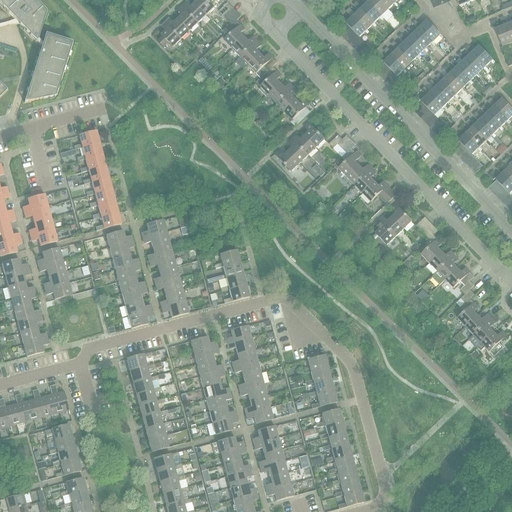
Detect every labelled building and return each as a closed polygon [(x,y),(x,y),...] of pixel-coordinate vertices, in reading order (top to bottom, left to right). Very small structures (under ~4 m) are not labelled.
[(33,0),(0,0),(0,5),(36,43),(40,32),(46,13),(33,0)] [(198,0),(195,3),(207,16),(215,7),(210,2),(213,0),(198,0)] [(379,0),(369,0),(368,2),(381,16),(388,9),(379,0)] [(393,0),(379,0),(388,9),(396,2),(393,0)] [(186,2),(182,6),(198,24),(207,16),(195,3),(191,7),(186,2)] [(368,2),(361,9),(374,23),(381,16),(368,2)] [(219,12),(223,16),(232,7),(228,3),(219,12)] [(183,15),(178,19),(190,32),(198,24),(182,6),(178,10),(183,15)] [(232,7),(223,16),(227,21),(236,12),(232,7)] [(361,9),(353,16),(367,30),(374,23),(361,9)] [(236,12),(227,21),(232,25),(241,16),(236,12)] [(474,15),(465,19),(467,24),(476,20),(474,15)] [(346,23),(351,28),(355,32),(359,36),(359,37),(367,30),(353,16),(346,23)] [(170,18),(165,22),(182,40),(190,32),(178,19),(175,23),(170,18)] [(237,20),(232,25),(227,29),(231,34),(224,40),(233,49),(245,38),(241,33),(245,29),(237,20)] [(427,20),(420,28),(434,42),(441,34),(427,20)] [(182,40),(165,22),(162,26),(167,31),(162,35),(163,36),(159,41),(165,47),(169,43),(174,47),(182,40)] [(338,32),(342,36),(351,28),(346,23),(338,32)] [(511,43),(504,25),(495,29),(502,47),(511,43)] [(351,28),(342,36),(346,40),(355,32),(351,28)] [(420,28),(413,35),(426,49),(434,42),(420,28)] [(355,32),(346,40),(350,44),(359,36),(355,32)] [(45,34),(24,103),(55,97),(72,42),(45,34)] [(413,35),(406,41),(419,55),(426,49),(413,35)] [(245,38),(233,49),(241,58),(258,41),(254,36),(248,41),(245,38)] [(359,36),(350,44),(354,49),(363,40),(359,37),(359,36)] [(363,40),(354,49),(358,53),(367,45),(363,40)] [(248,65),(260,54),(256,50),(258,48),(262,45),(258,41),(241,58),(236,62),(244,70),(248,65)] [(406,41),(399,48),(412,62),(419,55),(406,41)] [(367,45),(358,53),(362,57),(371,49),(367,45)] [(479,46),(472,53),(485,67),(493,60),(479,46)] [(399,48),(391,55),(405,69),(412,62),(399,48)] [(472,53),(464,60),(478,74),(485,67),(472,53)] [(273,67),(277,63),(268,54),(264,58),(260,54),(248,65),(256,74),(260,78),(263,75),(268,71),(272,67),(273,67)] [(384,62),(384,63),(388,67),(392,71),(396,75),(400,80),(404,84),(409,88),(397,76),(405,69),(391,55),(384,62)] [(464,60),(457,67),(471,81),(478,74),(464,60)] [(375,71),(380,75),(388,67),(384,63),(375,71)] [(269,96),(281,84),(277,80),(281,76),(273,67),(272,67),(268,71),(263,75),(260,78),(261,78),(256,82),(257,83),(269,96)] [(388,67),(380,75),(384,79),(392,71),(388,67)] [(457,67),(450,74),(464,88),(471,81),(457,67)] [(392,71),(384,79),(388,84),(396,75),(392,71)] [(450,74),(443,81),(457,95),(464,88),(450,74)] [(396,75),(388,84),(392,88),(400,80),(396,75)] [(400,80),(392,88),(396,92),(404,84),(400,80)] [(281,84),(269,96),(277,104),(296,85),(292,81),(285,88),(281,84)] [(443,81),(436,88),(449,102),(457,95),(443,81)] [(404,84),(396,92),(400,96),(409,88),(404,84)] [(296,85),(277,104),(285,112),(297,100),(293,96),(300,89),(296,85)] [(436,88),(429,94),(442,109),(449,102),(436,88)] [(421,102),(426,106),(430,110),(434,115),(435,116),(442,109),(429,94),(421,102)] [(511,108),(502,99),(495,106),(508,120),(511,116),(511,108)] [(297,100),(285,112),(293,120),(291,122),(295,126),(313,109),(305,100),(300,104),(297,100)] [(413,110),(417,114),(426,106),(421,102),(413,110)] [(426,106),(417,114),(421,119),(430,110),(426,106)] [(495,106),(488,113),(501,127),(508,120),(495,106)] [(430,110),(421,119),(425,123),(434,115),(430,110)] [(488,113),(480,120),(494,134),(501,127),(488,113)] [(434,115),(425,123),(429,127),(438,119),(435,116),(434,115)] [(438,119),(429,127),(433,131),(442,123),(438,119)] [(480,120),(473,127),(487,140),(494,134),(480,120)] [(309,132),(305,136),(317,148),(325,139),(309,122),(304,126),(309,132)] [(442,123),(433,131),(437,136),(446,127),(442,123)] [(473,127),(466,134),(479,147),(487,140),(473,127)] [(75,150),(82,148),(100,143),(96,132),(79,136),(81,145),(74,147),(75,150)] [(296,134),(292,139),(308,156),(317,148),(305,136),(301,140),(296,134)] [(459,141),(463,145),(467,150),(471,154),(472,154),(479,147),(466,134),(459,141)] [(338,145),(343,140),(339,135),(330,144),(334,149),(338,145)] [(347,136),(343,140),(338,145),(342,149),(352,140),(347,136)] [(293,148),(289,151),(300,163),(308,156),(292,139),(288,142),(293,148)] [(352,140),(342,149),(347,153),(347,154),(352,149),(356,145),(352,140)] [(450,149),(454,154),(463,145),(459,141),(450,149)] [(100,143),(82,148),(85,156),(77,158),(78,162),(86,160),(103,155),(100,143)] [(463,145),(454,154),(458,158),(467,150),(463,145)] [(356,162),(362,156),(358,152),(356,153),(352,149),(347,154),(347,153),(342,157),(347,162),(339,169),(348,177),(360,166),(356,162)] [(300,163),(289,151),(285,155),(280,150),(275,154),(292,171),(300,163)] [(467,150),(458,158),(463,162),(471,154),(467,150)] [(471,154),(463,162),(467,166),(475,158),(472,154),(471,154)] [(103,155),(86,160),(88,168),(80,170),(81,173),(89,171),(106,167),(103,155)] [(475,158),(467,166),(471,170),(479,162),(475,158)] [(479,162),(471,170),(475,175),(483,166),(479,162)] [(360,166),(348,177),(355,185),(373,169),(369,165),(364,170),(360,166)] [(106,167),(89,171),(91,179),(83,181),(84,185),(92,183),(109,178),(106,167)] [(373,169),(355,185),(363,194),(375,182),(372,178),(377,173),(373,169)] [(496,180),(497,180),(501,185),(505,189),(509,193),(510,194),(511,191),(511,182),(504,173),(496,180)] [(109,178),(92,183),(94,191),(86,193),(87,197),(95,194),(112,190),(109,178)] [(488,188),(492,193),(501,185),(497,180),(488,188)] [(388,204),(401,191),(396,187),(392,191),(384,182),(379,186),(375,182),(363,194),(372,202),(379,195),(387,204),(388,204)] [(501,185),(492,193),(496,197),(505,189),(501,185)] [(505,189),(496,197),(501,201),(509,193),(505,189)] [(112,190),(95,194),(97,202),(89,204),(90,208),(98,206),(115,201),(112,190)] [(8,193),(0,195),(0,207),(4,206),(3,200),(9,198),(8,193)] [(509,193),(501,201),(505,205),(511,198),(511,196),(510,194),(509,193)] [(23,208),(24,214),(48,207),(45,195),(28,200),(29,206),(23,208)] [(115,201),(98,206),(100,214),(92,216),(93,220),(101,218),(118,213),(115,201)] [(397,214),(392,218),(404,230),(413,221),(396,204),(392,208),(397,214)] [(4,206),(0,207),(0,219),(14,216),(13,210),(6,212),(4,206)] [(48,207),(24,214),(26,219),(32,217),(34,223),(51,219),(48,207)] [(118,213),(101,218),(103,225),(96,227),(97,231),(121,224),(118,213)] [(14,216),(0,219),(0,231),(11,229),(9,223),(16,221),(14,216)] [(383,216),(379,220),(396,238),(404,230),(392,218),(388,221),(383,216)] [(425,217),(416,226),(421,231),(430,222),(425,217)] [(29,231),(30,237),(54,230),(51,219),(34,223),(36,230),(29,231)] [(396,238),(379,220),(375,224),(380,229),(376,233),(387,246),(396,238)] [(141,233),(142,239),(166,232),(163,221),(146,225),(147,232),(141,233)] [(430,222),(421,231),(425,235),(434,226),(430,222)] [(434,235),(438,231),(434,226),(425,235),(429,239),(434,235)] [(11,229),(0,231),(0,244),(21,239),(19,233),(12,235),(11,229)] [(54,230),(30,237),(32,242),(39,240),(40,247),(57,242),(54,230)] [(106,236),(109,248),(133,242),(132,236),(125,238),(123,232),(106,236)] [(166,232),(142,239),(144,244),(150,242),(152,248),(169,243),(166,232)] [(430,263),(442,252),(439,248),(438,248),(442,243),(434,235),(429,239),(424,243),(429,248),(422,255),(430,263)] [(21,239),(0,244),(0,257),(17,253),(16,249),(15,246),(22,244),(21,239)] [(133,242),(109,248),(112,260),(129,255),(128,249),(135,247),(133,242)] [(147,257),(149,262),(173,256),(171,249),(171,248),(169,243),(152,248),(154,255),(147,257)] [(37,262),(39,267),(62,260),(59,249),(42,254),(44,260),(37,262)] [(223,267),(240,262),(237,251),(220,255),(222,264),(214,266),(215,269),(223,267)] [(442,252),(430,263),(438,271),(455,255),(451,251),(446,256),(442,252)] [(129,255),(112,260),(115,271),(139,265),(138,260),(131,262),(129,255)] [(446,279),(458,268),(454,264),(459,259),(455,255),(438,271),(432,277),(440,285),(446,279)] [(173,256),(149,262),(150,268),(157,266),(158,272),(176,267),(173,256)] [(2,264),(5,276),(29,270),(27,264),(21,266),(19,260),(2,264)] [(62,260),(39,267),(40,273),(47,271),(48,277),(65,272),(62,260)] [(223,267),(225,275),(217,277),(218,281),(226,279),(243,274),(240,262),(223,267)] [(96,263),(90,264),(91,271),(98,269),(96,263)] [(139,265),(115,271),(118,283),(135,278),(134,273),(141,271),(139,265)] [(153,280),(155,286),(179,279),(176,267),(158,272),(160,278),(153,280)] [(458,268),(446,279),(454,288),(461,281),(465,285),(470,281),(474,277),(466,268),(462,272),(458,268)] [(29,270),(5,276),(8,288),(25,283),(23,277),(30,275),(29,270)] [(43,285),(45,290),(69,284),(65,272),(48,277),(50,283),(43,285)] [(221,289),(222,293),(229,291),(229,290),(246,286),(243,274),(226,279),(228,287),(221,289)] [(135,278),(118,283),(121,295),(145,288),(144,283),(137,285),(135,278)] [(179,279),(155,286),(156,291),(163,289),(165,295),(182,291),(179,279)] [(470,281),(465,285),(461,290),(465,294),(470,290),(474,286),(470,281)] [(25,283),(8,288),(11,299),(35,293),(34,287),(27,289),(25,283)] [(69,284),(45,290),(46,296),(53,294),(55,300),(72,296),(69,284)] [(229,290),(229,291),(232,299),(224,301),(225,304),(250,298),(246,286),(229,290)] [(145,288),(121,295),(124,306),(142,302),(140,295),(147,294),(145,288)] [(461,299),(465,303),(470,299),(474,295),(470,290),(465,294),(461,299)] [(160,304),(161,309),(185,302),(182,291),(165,295),(166,302),(160,304)] [(35,293),(11,299),(14,311),(32,306),(30,300),(37,298),(35,293)] [(470,299),(465,303),(461,307),(465,311),(458,319),(466,327),(478,316),(474,311),(478,307),(470,299)] [(142,302),(124,306),(127,318),(152,311),(150,306),(143,308),(142,302)] [(185,302),(161,309),(163,314),(169,313),(171,319),(188,314),(185,302)] [(32,306),(14,311),(18,323),(41,316),(40,310),(33,312),(32,306)] [(152,311),(127,318),(131,330),(148,325),(146,319),(153,317),(152,311)] [(474,335),(491,318),(487,315),(482,320),(478,316),(466,327),(474,335)] [(41,316),(18,323),(21,334),(38,329),(36,323),(43,321),(41,316)] [(491,318),(474,335),(470,339),(478,347),(482,343),(494,332),(490,328),(495,323),(491,318)] [(226,339),(228,345),(251,339),(248,327),(231,331),(233,338),(226,339)] [(38,329),(21,334),(24,346),(47,339),(46,333),(39,335),(38,329)] [(498,336),(494,332),(482,343),(478,347),(481,351),(485,347),(495,357),(504,348),(499,343),(507,336),(503,332),(498,336)] [(191,342),(194,354),(218,348),(216,342),(210,344),(208,338),(191,342)] [(47,339),(24,346),(27,357),(44,353),(42,346),(49,344),(47,339)] [(251,339),(228,345),(229,350),(236,349),(237,355),(254,350),(251,339)] [(218,348),(194,354),(197,366),(214,361),(212,355),(219,353),(218,348)] [(232,363),(234,368),(257,362),(254,350),(237,355),(239,361),(232,363)] [(126,360),(130,371),(147,367),(145,359),(152,357),(151,353),(126,360)] [(303,375),(311,373),(328,368),(325,356),(308,361),(310,369),(302,371),(303,375)] [(214,361),(197,366),(200,377),(224,371),(222,365),(216,367),(214,361)] [(257,362),(234,368),(235,373),(242,372),(243,378),(261,373),(257,362)] [(147,367),(130,371),(133,383),(150,378),(148,370),(162,366),(161,363),(147,367)] [(313,381),(305,383),(300,384),(300,387),(306,386),(314,384),(331,380),(328,368),(311,373),(313,381)] [(224,371),(200,377),(203,389),(220,384),(219,378),(225,376),(224,371)] [(238,386),(240,391),(264,385),(261,373),(243,378),(245,384),(238,386)] [(150,378),(133,383),(136,395),(153,390),(151,382),(159,380),(158,376),(150,378)] [(316,392),(308,394),(304,395),(306,399),(317,396),(334,391),(331,380),(314,384),(316,392)] [(220,384),(203,389),(206,401),(230,394),(229,388),(222,390),(220,384)] [(264,385),(240,391),(241,397),(248,395),(250,401),(267,396),(264,385)] [(153,390),(136,395),(139,406),(156,402),(154,394),(162,392),(161,388),(153,390)] [(52,395),(54,394),(59,413),(69,411),(63,392),(57,394),(56,390),(51,391),(52,395)] [(334,391),(317,396),(319,404),(311,406),(312,409),(337,403),(334,391)] [(51,416),(46,396),(40,398),(39,394),(33,396),(34,399),(37,399),(42,418),(51,416)] [(51,416),(59,413),(54,394),(52,395),(46,396),(51,416)] [(230,394),(206,401),(209,412),(226,408),(225,401),(232,399),(230,394)] [(245,409),(246,414),(270,408),(267,396),(250,401),(251,407),(245,409)] [(33,420),(28,401),(22,403),(21,399),(16,400),(17,404),(20,404),(25,423),(33,420)] [(34,399),(28,401),(33,420),(42,418),(37,399),(34,399)] [(156,402),(139,406),(142,418),(159,413),(157,405),(165,403),(164,399),(156,402)] [(292,401),(286,403),(289,415),(295,413),(292,401)] [(0,408),(2,408),(8,427),(16,425),(11,406),(5,408),(4,404),(0,404),(0,408)] [(17,404),(11,406),(16,425),(25,423),(20,404),(17,404)] [(226,408),(209,412),(212,424),(236,417),(235,412),(228,413),(226,408)] [(270,408),(246,414),(248,420),(254,418),(256,424),(273,420),(270,408)] [(317,428),(325,426),(342,421),(339,409),(322,414),(324,422),(316,424),(317,428)] [(159,413),(142,418),(145,429),(163,425),(162,425),(160,417),(168,415),(167,411),(159,413)] [(236,417),(212,424),(216,435),(233,431),(231,424),(238,423),(236,417)] [(300,432),(297,421),(291,422),(294,433),(300,432)] [(342,421),(325,426),(327,434),(319,436),(320,439),(328,437),(345,433),(342,421)] [(163,425),(145,429),(149,441),(166,436),(163,428),(171,426),(170,423),(162,425),(163,425)] [(45,431),(47,439),(46,440),(47,443),(55,441),(72,436),(69,425),(45,431)] [(253,439),(254,445),(278,439),(275,427),(258,431),(259,438),(253,439)] [(330,445),(323,447),(319,449),(320,452),(331,449),(348,444),(345,433),(328,437),(330,445)] [(166,436),(149,441),(152,453),(169,448),(166,440),(174,438),(173,434),(166,436)] [(55,441),(57,449),(49,451),(50,455),(58,453),(75,448),(72,436),(55,441)] [(217,442),(221,454),(245,448),(243,442),(236,444),(235,438),(217,442)] [(278,439),(254,445),(256,450),(262,449),(264,455),(281,450),(278,439)] [(348,444),(331,449),(333,457),(326,459),(327,462),(334,460),(351,456),(348,444)] [(58,453),(60,461),(52,463),(53,466),(61,464),(78,460),(75,448),(58,453)] [(245,448),(221,454),(224,466),(241,461),(239,455),(246,453),(245,448)] [(259,463),(260,468),(284,462),(281,450),(264,455),(266,461),(259,463)] [(154,460),(157,471),(174,467),(172,459),(179,456),(178,453),(154,460)] [(351,456),(334,460),(337,469),(329,471),(330,474),(338,472),(355,467),(351,456)] [(321,457),(310,460),(312,466),(323,463),(321,457)] [(61,464),(63,472),(56,474),(56,478),(81,471),(78,460),(61,464)] [(241,461),(224,466),(227,477),(251,471),(249,465),(243,467),(241,461)] [(284,462),(260,468),(262,473),(268,472),(270,478),(287,473),(284,462)] [(174,467),(157,471),(160,483),(177,478),(175,470),(182,468),(181,464),(174,467)] [(355,467),(338,472),(340,480),(332,482),(333,485),(341,483),(358,479),(355,467)] [(251,471),(227,477),(230,489),(247,484),(245,478),(252,476),(251,471)] [(265,486),(266,491),(290,485),(287,473),(270,478),(272,484),(265,486)] [(177,478),(160,483),(163,494),(180,490),(178,482),(185,480),(185,476),(177,478)] [(61,497),(69,495),(86,490),(83,478),(66,483),(68,491),(60,493),(61,497)] [(358,479),(341,483),(343,491),(335,494),(336,497),(344,495),(361,491),(358,479)] [(247,484),(230,489),(233,500),(257,494),(255,488),(249,490),(247,484)] [(290,485),(266,491),(268,497),(275,495),(276,501),(294,497),(290,485)] [(180,490),(163,494),(166,506),(183,501),(181,493),(196,489),(195,486),(180,490)] [(69,495),(71,503),(63,505),(64,509),(72,507),(89,502),(86,490),(69,495)] [(361,491),(344,495),(346,503),(338,505),(339,509),(364,502),(361,491)] [(0,502),(10,505),(9,510),(26,505),(26,506),(30,505),(29,502),(25,504),(23,494),(0,500),(0,502)] [(207,496),(210,508),(213,507),(218,505),(215,494),(213,494),(207,496)] [(257,494),(233,500),(236,511),(253,507),(252,501),(258,499),(257,494)] [(183,501),(166,506),(167,511),(186,511),(184,505),(195,502),(194,498),(183,501)] [(72,507),(73,511),(92,511),(89,502),(72,507)]
